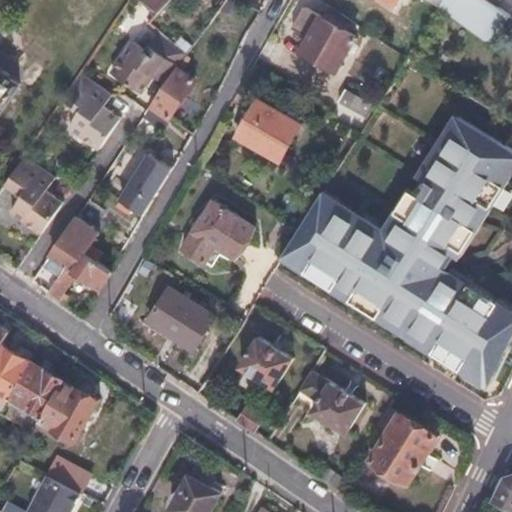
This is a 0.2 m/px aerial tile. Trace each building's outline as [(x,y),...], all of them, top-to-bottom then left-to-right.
[(160,12),(169,0),(140,0),(159,13),(160,12)] [(490,41),(506,16),(492,6),(484,0),(441,0),(439,5),(490,41)] [(303,7),(290,29),(308,39),(302,49),(336,70),(356,37),(349,33),(351,28),(323,11),(319,17),(303,7)] [(161,34),(163,36),(173,23),(160,12),(159,13),(149,25),(161,34)] [(186,53),(163,36),(161,34),(150,48),(138,39),(116,71),(139,87),(146,77),(150,81),(156,72),(168,80),(178,65),(186,53)] [(178,65),(195,77),(203,65),(186,53),(178,65)] [(407,57),(395,76),(412,86),(424,67),(407,57)] [(151,105),(171,118),(198,79),(195,77),(178,65),(168,80),(151,105)] [(0,70),(0,110),(19,83),(0,70)] [(110,93),(80,72),(63,98),(79,108),(69,123),(102,146),(118,122),(109,116),(112,112),(101,105),(110,93)] [(146,77),(139,87),(144,90),(150,81),(146,77)] [(345,88),(338,102),(365,117),(372,103),(345,88)] [(257,99),(236,136),(280,159),(300,123),(257,99)] [(118,122),(120,118),(112,112),(109,116),(118,122)] [(282,250),(490,379),(511,341),(511,299),(460,266),(458,264),(487,219),(511,180),(511,148),(465,117),(395,224),(327,183),(282,250)] [(146,213),(174,166),(149,152),(121,199),(146,213)] [(54,176),(23,155),(6,182),(22,193),(11,209),(44,231),(61,206),(51,199),(54,196),(45,190),(54,176)] [(61,206),(63,202),(54,196),(51,199),(61,206)] [(215,244),(222,248),(236,257),(255,226),(214,200),(183,248),(204,261),(215,244)] [(74,270),(85,253),(98,232),(75,216),(50,254),(57,258),(50,269),(58,276),(66,265),(74,270)] [(215,244),(204,261),(211,266),(222,248),(215,244)] [(112,270),(85,253),(74,270),(66,265),(58,276),(48,291),(59,298),(77,271),(102,288),(112,270)] [(216,316),(170,287),(148,320),(144,317),(138,326),(168,346),(174,336),(194,349),(216,316)] [(0,348),(2,345),(17,319),(0,307),(0,348)] [(260,337),(242,366),(275,387),(294,358),(260,337)] [(0,399),(6,403),(9,397),(29,362),(2,345),(0,348),(0,399)] [(212,403),(221,388),(235,364),(221,355),(197,393),(212,403)] [(9,397),(44,417),(64,382),(29,362),(9,397)] [(332,381),(314,409),(347,431),(366,402),(332,381)] [(41,423),(64,436),(76,443),(99,403),(64,382),(44,417),(41,423)] [(226,412),(236,397),(221,388),(212,403),(226,412)] [(41,423),(44,417),(9,397),(6,403),(41,423)] [(390,406),(378,424),(388,431),(372,458),(410,481),(438,435),(390,406)] [(238,421),(253,430),(261,416),(248,407),(238,421)] [(297,423),(284,414),(279,421),(267,441),(281,450),(297,423)] [(60,441),(64,436),(41,423),(38,428),(60,441)] [(337,489),(344,477),(329,467),(322,478),(337,489)] [(172,510),(176,511),(212,511),(223,494),(213,488),(218,479),(198,468),(185,490),(174,496),(171,503),(172,510)] [(511,472),(506,475),(494,499),(511,507),(511,472)] [(73,511),(82,497),(48,479),(32,511),(34,511),(73,511)]
